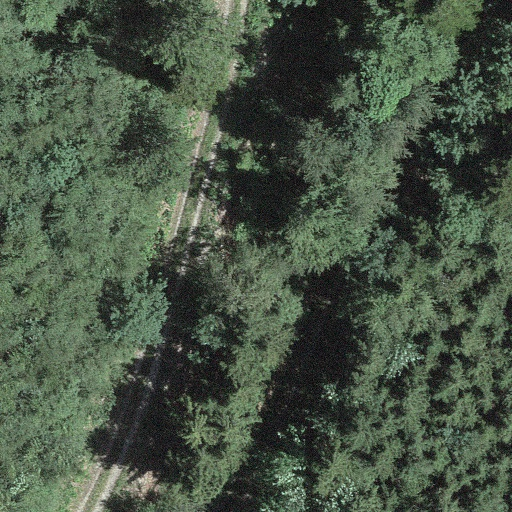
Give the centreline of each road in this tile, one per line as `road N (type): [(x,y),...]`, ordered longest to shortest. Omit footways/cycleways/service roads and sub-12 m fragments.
road 1 (track): [(231,511),(457,0)]
road 2 (track): [(84,511),(152,356),(237,0)]
